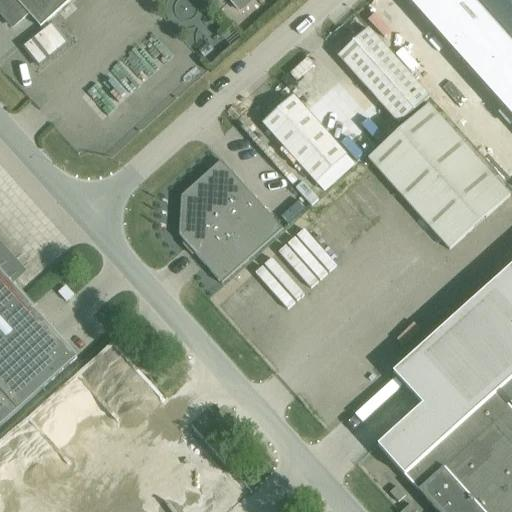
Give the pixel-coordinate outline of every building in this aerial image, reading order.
[(29,15),(40,28),(71,0),(0,0),(0,14),(12,28),(21,19),(22,21),(29,15)] [(511,0),(478,0),(511,38),(511,0)] [(511,44),(485,15),(449,47),(502,107),(511,98),(511,44)] [(383,18),(373,27),(404,61),(414,52),(383,18)] [(33,41),(23,49),(38,68),(49,60),(67,45),(51,26),(33,41)] [(430,98),(368,29),(337,57),(399,126),(430,98)] [(347,158),(306,112),(293,98),(263,125),(316,185),(347,158)] [(428,106),(368,160),(450,251),(510,197),(428,106)] [(182,198),(179,238),(222,285),(309,207),(275,169),(249,193),(222,162),(221,163),(182,198)] [(422,407),(377,447),(388,459),(418,493),(435,511),(511,511),(511,266),(392,374),(422,407)] [(0,274),(0,428),(77,360),(0,274)] [(397,488),(389,495),(397,504),(405,497),(397,488)]
